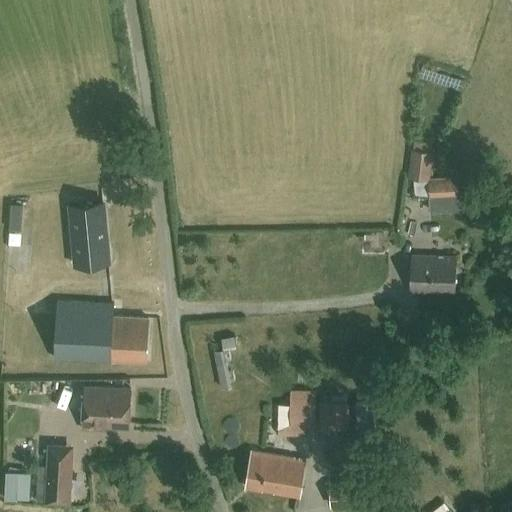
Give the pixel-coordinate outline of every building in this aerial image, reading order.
[(409,172),(430,175),(433,151),(412,148),(409,172)] [(458,179),(449,179),(429,180),(429,196),(459,194),(458,179)] [(69,202),(74,264),(109,261),(103,199),(69,202)] [(26,202),(16,202),(15,241),(25,241),(26,202)] [(454,290),(454,256),(411,255),(411,290),(454,290)] [(58,298),(55,356),(146,361),(149,316),(114,314),(114,301),(58,298)] [(129,426),(131,387),(85,385),(83,428),(101,429),(101,425),(129,426)] [(314,420),(315,395),(291,394),(290,420),(314,420)] [(356,403),(362,450),(378,447),(371,401),(356,403)] [(319,427),(347,427),(347,402),(319,402),(319,427)] [(49,444),(48,465),(46,501),(70,502),(73,445),(49,444)] [(298,498),(304,458),(252,450),(245,489),(298,498)] [(36,499),(36,469),(21,469),(21,498),(36,499)] [(19,470),(8,470),(9,497),(20,497),(19,470)] [(331,486),(332,506),(372,503),(371,483),(331,486)] [(449,500),(433,511),(448,511),(454,507),(449,500)]
